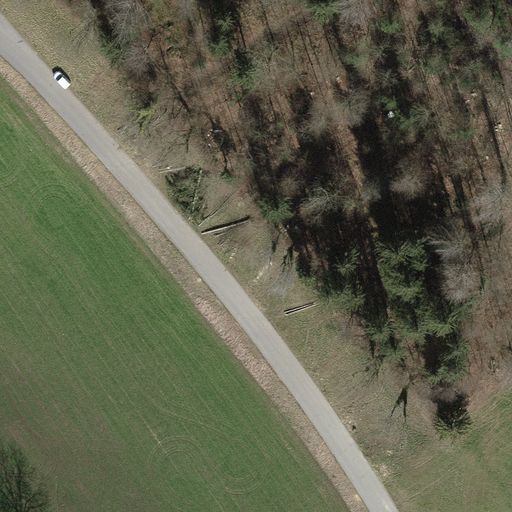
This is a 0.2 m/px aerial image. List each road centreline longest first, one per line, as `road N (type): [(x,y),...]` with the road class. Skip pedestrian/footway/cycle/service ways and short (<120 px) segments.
road 1 (residential): [(390,511),(270,339),(140,183),(0,40)]
road 2 (track): [(102,144),(323,0)]
